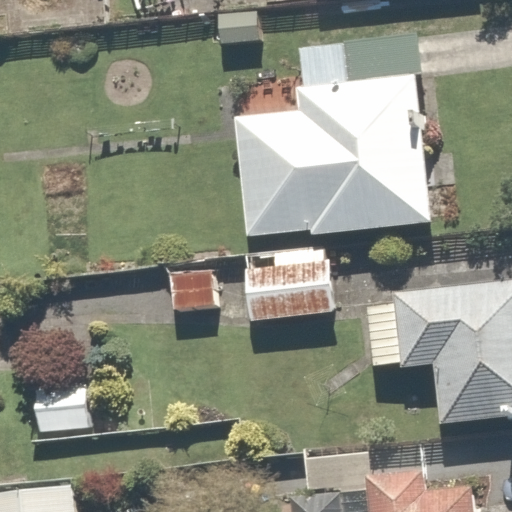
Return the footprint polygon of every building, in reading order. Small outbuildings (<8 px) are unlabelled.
[(439,229),(423,78),(299,91),(301,115),(239,122),(252,242),(317,235),(318,242),(439,229)] [(333,270),(332,253),(252,255),(253,325),(344,323),(342,269),(333,270)] [(217,315),(219,261),(176,259),(174,313),(217,315)] [(511,421),(511,288),(403,299),(404,310),(375,313),(381,370),(405,368),(406,376),(440,372),(445,428),(511,421)] [(90,433),(89,382),(36,383),(37,435),(90,433)] [(479,511),(478,487),(430,491),(429,478),(377,482),(379,511),(479,511)] [(84,511),(81,488),(0,497),(0,511),(84,511)]
